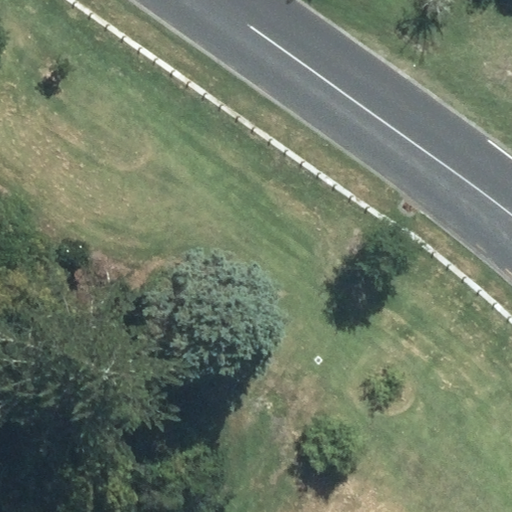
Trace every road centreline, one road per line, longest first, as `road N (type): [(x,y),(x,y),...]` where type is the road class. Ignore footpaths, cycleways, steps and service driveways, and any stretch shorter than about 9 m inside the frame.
road 1 (track): [(224,511),(204,368),(148,187),(88,64)]
road 2 (unclassified): [(511,217),(210,0)]
